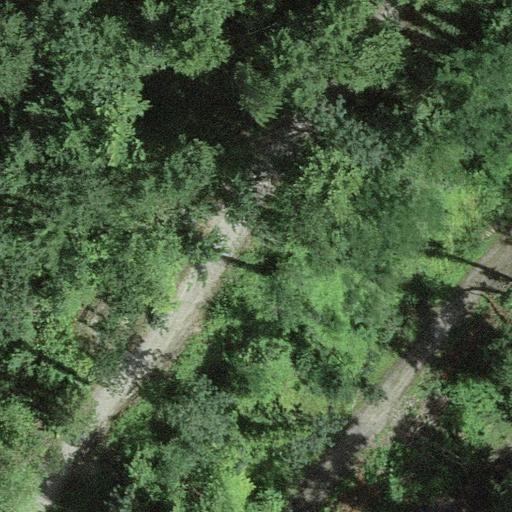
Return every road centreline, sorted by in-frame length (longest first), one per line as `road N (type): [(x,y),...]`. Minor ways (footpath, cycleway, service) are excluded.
road 1 (track): [(305,511),(511,232)]
road 2 (unknown): [(0,239),(178,300)]
